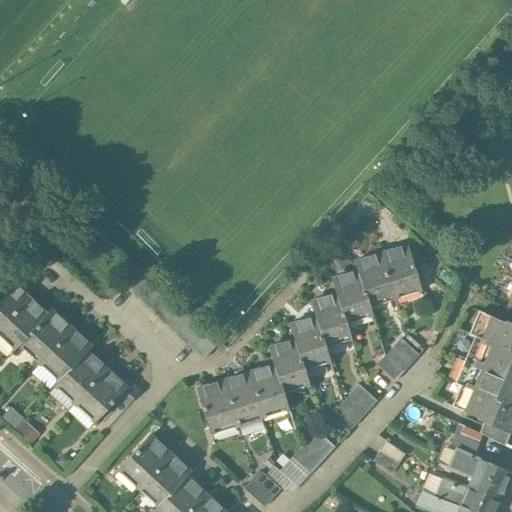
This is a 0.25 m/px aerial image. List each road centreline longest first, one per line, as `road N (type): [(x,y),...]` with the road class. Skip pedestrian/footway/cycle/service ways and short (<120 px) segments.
road 1 (residential): [(177,370),(224,358),(347,223)]
road 2 (residential): [(293,511),(430,363)]
road 3 (residential): [(55,505),(177,370)]
road 4 (residential): [(177,370),(56,268)]
